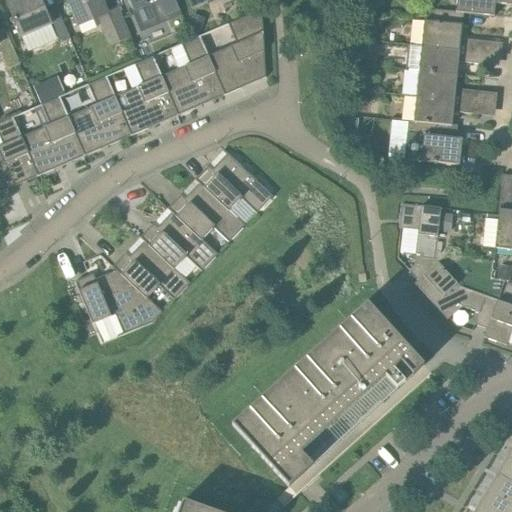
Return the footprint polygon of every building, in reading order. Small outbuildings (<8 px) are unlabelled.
[(46,14),(39,0),(19,0),(7,5),(27,53),(56,41),(58,45),(70,40),(57,9),(46,14)] [(106,10),(101,0),(65,0),(78,28),(93,22),(95,28),(99,26),(108,47),(131,37),(118,6),(106,10)] [(128,0),(133,11),(157,1),(165,21),(181,15),(174,0),(128,0)] [(456,0),(455,12),(434,10),(434,12),(426,11),(425,21),(462,25),(463,14),(493,17),(495,5),(495,0),(456,0)] [(194,40),(220,99),(266,79),(261,11),(228,25),(237,44),(209,57),(200,37),(194,40)] [(202,32),(206,18),(193,15),(189,29),(202,32)] [(373,39),(374,22),(359,20),(358,37),(373,39)] [(420,46),(458,51),(460,40),(462,25),(425,21),(423,21),(420,46)] [(0,31),(0,61),(2,61),(6,71),(20,65),(5,29),(0,31)] [(174,118),(220,99),(194,40),(181,46),(190,65),(161,78),(152,58),(148,60),(174,118)] [(480,42),(466,40),(465,51),(479,53),(480,42)] [(456,76),(458,62),(458,51),(420,46),(409,45),(406,70),(418,72),(456,76)] [(479,53),(465,51),(463,63),(477,64),(479,53)] [(128,138),(174,118),(148,60),(135,66),(143,85),(114,98),(105,78),(102,80),(128,138)] [(415,97),(453,101),(455,89),(456,76),(418,72),(415,97)] [(82,158),(128,138),(102,80),(89,86),(98,106),(69,118),(60,98),(57,100),(82,158)] [(53,100),(47,84),(31,91),(38,106),(53,100)] [(459,102),(473,103),(474,92),(460,90),(459,102)] [(472,115),(473,103),(459,102),(453,101),(415,97),(412,122),(451,126),(452,113),(472,115)] [(36,178),(82,158),(57,100),(41,106),(50,126),(22,138),(13,118),(11,119),(36,178)] [(345,135),(347,135),(356,136),(358,120),(345,118),(344,128),(343,135),(345,135)] [(0,193),(36,178),(11,119),(0,124),(0,139),(3,146),(0,147),(0,193)] [(450,127),(451,126),(412,122),(408,161),(420,162),(458,166),(461,139),(436,136),(437,126),(450,127)] [(195,181),(199,185),(244,228),(246,226),(230,211),(241,200),(256,215),(273,198),(223,151),(222,152),(226,156),(213,170),(209,166),(195,181)] [(498,204),(511,205),(511,193),(511,176),(501,175),(499,194),(498,204)] [(229,243),(244,228),(199,185),(185,199),(181,195),(167,210),(171,214),(216,257),(219,255),(203,240),(214,228),(229,243)] [(409,271),(418,281),(437,263),(435,260),(441,209),(402,205),(399,229),(418,231),(415,254),(423,255),(422,259),(409,271)] [(511,211),(510,211),(498,210),(493,248),(511,250),(511,211)] [(202,272),(216,257),(171,214),(158,228),(154,224),(140,239),(144,243),(189,286),(191,283),(176,268),(187,257),(202,272)] [(440,214),(438,229),(438,230),(450,232),(452,216),(440,214)] [(175,300),(189,286),(144,243),(130,257),(126,253),(113,267),(162,314),(164,312),(149,297),(160,286),(175,300)] [(437,263),(418,281),(415,284),(447,320),(462,307),(478,313),(474,325),(487,330),(497,301),(459,288),(437,263)] [(511,281),(511,274),(511,267),(501,265),(498,279),(511,281)] [(154,323),(162,314),(113,267),(112,268),(114,273),(96,280),(93,275),(75,283),(96,334),(101,346),(154,323)] [(487,330),(484,338),(507,346),(511,331),(511,306),(497,301),(487,330)] [(383,404),(424,366),(407,347),(368,303),(232,426),(289,489),(301,478),(360,424),(361,425),(383,404)] [(511,459),(507,457),(497,474),(511,482),(511,459)] [(487,492),(511,506),(511,482),(497,474),(487,492)] [(476,509),(481,511),(511,511),(511,506),(487,492),(476,509)] [(212,511),(183,502),(179,511),(212,511)]
